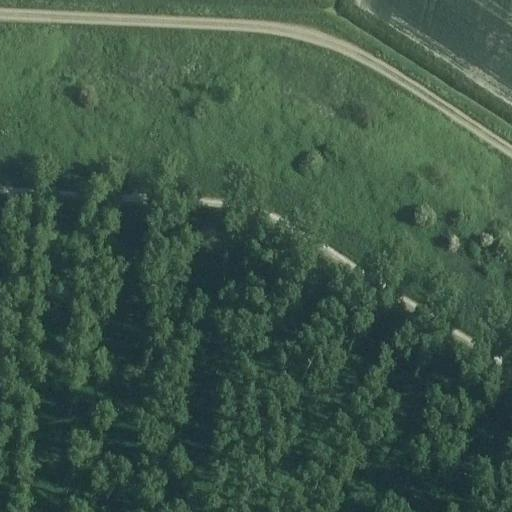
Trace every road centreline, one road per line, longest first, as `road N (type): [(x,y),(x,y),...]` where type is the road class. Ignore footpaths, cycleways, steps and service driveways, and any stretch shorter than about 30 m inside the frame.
road 1 (track): [(511,367),(248,211),(0,190)]
road 2 (track): [(0,16),(275,28),(336,46),(403,81),(511,152)]
